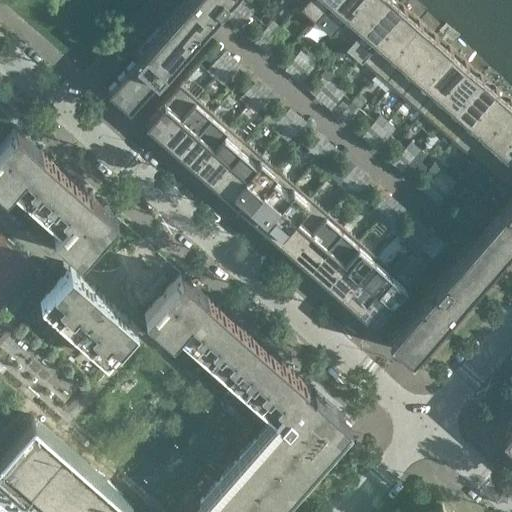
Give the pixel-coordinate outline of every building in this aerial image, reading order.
[(128,106),(215,7),(221,0),(182,0),(167,18),(134,56),(107,87),(128,106)] [(251,11),(256,5),(250,0),(247,0),(243,5),(251,11)] [(301,0),(299,3),(314,16),(328,0),(301,0)] [(328,0),(314,16),(329,30),(355,0),(328,0)] [(355,0),(329,30),(345,43),(382,0),(355,0)] [(382,0),(345,43),(360,57),(404,7),(396,0),(382,0)] [(360,57),(375,70),(419,20),(404,7),(360,57)] [(274,32),(279,25),(272,19),(266,25),(274,32)] [(375,70),(391,84),(435,34),(419,20),(375,70)] [(287,32),(279,25),(274,32),(281,38),(287,32)] [(391,84),(406,97),(450,47),(435,34),(391,84)] [(304,58),(310,52),(302,45),(297,52),(304,58)] [(466,61),(464,59),(450,47),(406,97),(422,111),(466,61)] [(312,65),(317,59),(310,52),(304,58),(312,65)] [(481,74),(479,73),(466,61),(422,111),(437,124),(481,74)] [(214,75),(220,69),(212,62),(206,68),(214,75)] [(228,76),(220,69),(214,75),(222,83),(228,76)] [(335,85),(340,79),(333,72),(327,79),(335,85)] [(496,88),(494,86),(481,74),(437,124),(452,138),(496,88)] [(348,86),(340,79),(335,85),(343,92),(348,86)] [(162,135),(196,96),(179,81),(144,120),(162,135)] [(452,138),(468,151),(511,101),(496,88),(452,138)] [(247,104),(252,98),(244,90),(238,97),(247,104)] [(358,106),(364,100),(356,93),(350,99),(358,106)] [(178,150),(212,110),(196,96),(162,135),(178,150)] [(260,105),(252,98),(247,104),(255,111),(260,105)] [(468,151),(483,165),(511,131),(511,101),(468,151)] [(194,164),(229,125),(212,110),(178,150),(194,164)] [(381,126),(387,120),(379,113),(374,119),(381,126)] [(279,132),(285,126),(277,119),(271,125),(279,132)] [(394,126),(387,120),(381,126),(389,133),(394,126)] [(210,178),(245,139),(229,125),(194,164),(210,178)] [(116,215),(15,126),(14,126),(4,137),(0,141),(0,187),(4,191),(5,191),(5,192),(11,185),(58,226),(53,233),(53,234),(79,257),(79,256),(80,257),(116,216),(116,215)] [(293,133),(285,126),(279,132),(287,140),(293,133)] [(511,131),(483,165),(498,178),(511,162),(511,131)] [(227,192),(261,153),(245,139),(210,178),(227,192)] [(412,153),(417,147),(410,140),(404,146),(412,153)] [(312,161),(317,155),(309,147),(304,154),(312,161)] [(420,160),(425,153),(417,147),(412,153),(420,160)] [(243,207),(277,167),(261,153),(227,192),(243,207)] [(326,162),(317,155),(312,161),(320,168),(326,162)] [(511,190),(511,162),(498,178),(511,190)] [(259,221),(294,182),(277,167),(243,207),(259,221)] [(443,180),(448,174),(440,167),(435,173),(443,180)] [(450,187),(456,180),(448,174),(443,180),(450,187)] [(344,190),(350,183),(342,176),(336,183),(344,190)] [(275,235),(310,196),(294,182),(259,221),(275,235)] [(358,190),(350,183),(344,190),(353,197),(358,190)] [(511,192),(388,334),(410,353),(511,236),(511,192)] [(473,207),(479,201),(471,194),(466,200),(473,207)] [(292,249),(326,210),(310,196),(275,235),(292,249)] [(486,207),(479,201),(473,207),(481,214),(486,207)] [(377,218),(382,212),(374,205),(369,211),(377,218)] [(308,264),(342,224),(326,210),(292,249),(308,264)] [(391,219),(382,212),(377,218),(385,225),(391,219)] [(324,278),(359,239),(342,224),(308,264),(324,278)] [(409,247),(415,240),(407,233),(401,240),(409,247)] [(503,259),(511,249),(511,238),(498,254),(503,259)] [(340,292),(375,253),(359,239),(324,278),(340,292)] [(423,247),(415,240),(409,247),(418,254),(423,247)] [(357,306),(391,267),(375,253),(340,292),(357,306)] [(135,325),(69,266),(39,301),(105,359),(135,325)] [(408,283),(408,282),(391,267),(357,306),(374,322),(408,283)] [(305,381),(181,272),(180,272),(180,271),(144,312),(144,313),(170,337),(170,336),(171,337),(177,330),(274,415),(320,456),(351,421),(313,387),(311,390),(304,383),(305,381)] [(245,416),(205,381),(200,387),(240,422),(245,416)] [(130,501),(33,416),(32,415),(31,415),(30,415),(30,416),(0,449),(0,496),(17,511),(123,511),(131,504),(131,503),(131,502),(131,501),(130,501)] [(269,511),(320,456),(274,415),(198,501),(188,511),(269,511)] [(511,418),(500,432),(511,443),(511,418)] [(160,511),(165,508),(125,473),(120,478),(139,496),(158,511),(160,511)] [(454,511),(441,500),(429,511),(454,511)]
